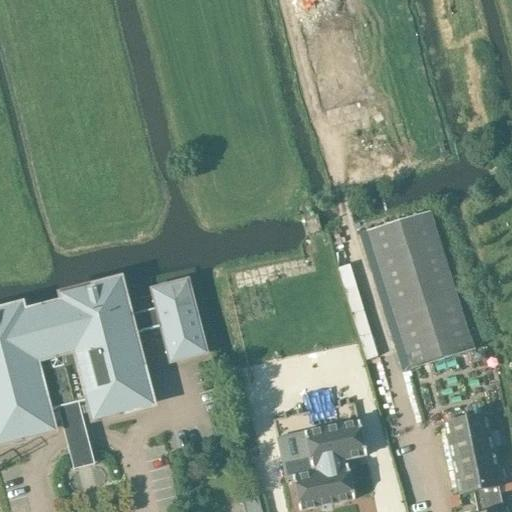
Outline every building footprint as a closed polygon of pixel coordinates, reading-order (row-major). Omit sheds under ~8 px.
[(358,11),(335,17),(348,66),(371,60),(358,11)] [(321,72),(299,78),(313,131),(335,125),(321,72)] [(437,99),(399,110),(404,128),(400,129),(405,145),(443,134),(438,116),(441,115),(437,99)] [(430,212),(369,231),(412,370),(474,351),(430,212)] [(0,441),(10,439),(12,443),(27,439),(27,435),(41,432),(40,429),(34,431),(35,428),(35,426),(36,422),(39,418),(43,416),(45,416),(44,413),(61,409),(61,410),(62,411),(63,412),(64,413),(65,413),(66,414),(67,414),(70,413),(71,413),(72,412),(73,412),(74,411),(74,410),(75,408),(75,407),(75,406),(75,405),(92,401),(93,404),(94,403),(99,403),(103,404),(106,407),(109,412),(103,413),(104,415),(148,404),(130,336),(162,328),(171,363),(205,354),(187,283),(153,291),(157,309),(125,317),(117,286),(65,299),(67,307),(20,319),(18,311),(0,315),(0,441)] [(35,428),(61,422),(66,443),(73,471),(93,466),(87,437),(81,415),(96,412),(94,403),(93,404),(92,401),(75,405),(75,406),(75,407),(75,408),(74,410),(74,411),(73,412),(72,412),(71,413),(70,413),(67,414),(66,414),(65,413),(64,413),(63,412),(62,411),(61,410),(61,409),(44,413),(45,416),(43,416),(39,418),(36,422),(35,426),(35,428)] [(503,511),(498,488),(501,487),(485,414),(443,423),(459,497),(473,494),(476,511),(505,511),(503,511)] [(336,428),(318,432),(324,463),(318,465),(327,507),(354,501),(346,467),(341,468),(340,463),(345,462),(365,458),(358,424),(336,428)] [(298,436),(277,441),(282,464),(283,463),(309,458),(312,474),(292,479),(293,482),(299,511),(302,511),(327,507),(318,465),(324,463),(318,432),(315,433),(304,435),(305,438),(299,440),(298,436)] [(260,511),(257,498),(241,502),(243,511),(260,511)]
